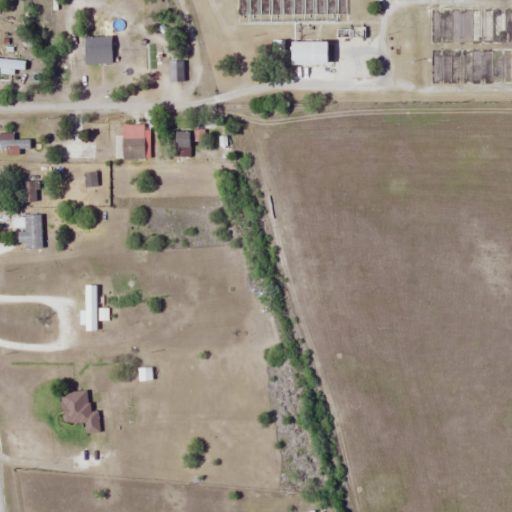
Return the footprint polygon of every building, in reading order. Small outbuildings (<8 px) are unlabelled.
[(137,39),(137,58),(154,58),(154,39),(137,39)] [(288,64),(324,64),(324,41),(288,41),(288,64)] [(144,124),(121,124),(121,159),(144,159),(144,124)] [(190,156),(190,131),(172,131),(172,156),(190,156)] [(0,139),(0,149),(30,149),(30,140),(0,139)] [(36,203),(36,182),(21,182),(21,203),(36,203)] [(42,248),(41,215),(13,216),(14,229),(16,229),(16,242),(23,242),(24,249),(42,248)] [(97,411),(88,411),(87,390),(60,392),(62,422),(82,420),(84,433),(99,432),(97,411)]
